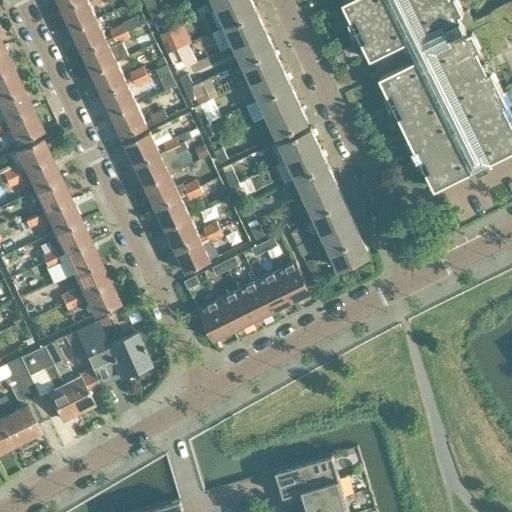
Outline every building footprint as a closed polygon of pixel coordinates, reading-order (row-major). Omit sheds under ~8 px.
[(72,29),(98,17),(89,0),(76,0),(61,7),(72,29)] [(161,10),(155,0),(145,0),(152,15),(161,10)] [(257,9),(252,0),(230,0),(218,6),(226,23),(257,9)] [(482,61),(511,47),(505,35),(509,33),(511,34),(511,0),(508,1),(504,3),(501,5),(497,7),(493,10),(490,13),(485,15),(485,14),(473,20),(467,8),(463,11),(457,0),(343,0),(342,0),(351,18),(356,15),(367,38),(362,40),(388,93),(393,90),(404,113),(399,115),(415,148),(420,146),(431,168),(426,170),(435,188),(476,167),(478,172),(489,167),(487,162),(511,149),(511,121),(504,104),(509,102),(492,69),(487,72),(482,61)] [(265,27),(257,9),(226,23),(235,41),(265,27)] [(166,22),(161,10),(152,15),(157,27),(166,22)] [(82,50),(127,28),(124,22),(111,29),(113,33),(107,36),(98,17),(72,29),(82,50)] [(177,28),(185,47),(202,40),(194,21),(177,28)] [(274,45),(265,27),(235,41),(243,60),(274,45)] [(91,71),(129,53),(123,40),(131,36),(127,28),(82,50),(91,71)] [(177,46),(172,36),(164,40),(169,50),(177,46)] [(282,64),(274,45),(243,60),(252,78),(282,64)] [(183,59),(177,46),(169,50),(175,63),(183,59)] [(0,73),(13,67),(3,47),(0,48),(0,73)] [(127,79),(118,60),(129,54),(129,53),(91,71),(101,92),(147,70),(144,65),(131,71),(133,76),(127,79)] [(291,82),(282,64),(252,78),(260,97),(291,82)] [(0,98),(23,87),(13,67),(0,73),(0,98)] [(138,102),(129,83),(135,80),(137,85),(151,79),(147,70),(101,92),(112,114),(138,102)] [(194,83),(189,72),(181,76),(186,87),(194,83)] [(216,101),(227,96),(219,81),(208,86),(216,101)] [(299,101),(291,82),(260,97),(269,116),(299,101)] [(200,95),(194,83),(186,87),(191,99),(200,95)] [(0,123),(32,108),(23,87),(0,98),(0,104),(3,110),(0,111),(0,123)] [(166,87),(155,94),(161,105),(173,98),(166,87)] [(308,120),(299,101),(269,116),(278,134),(308,120)] [(123,137),(168,115),(164,107),(150,114),(152,118),(147,121),(138,102),(112,114),(123,137)] [(17,141),(42,129),(32,108),(0,123),(0,131),(10,127),(17,141)] [(212,120),(206,108),(198,112),(204,124),(212,120)] [(217,132),(212,120),(204,124),(209,136),(217,132)] [(289,159),(320,144),(311,125),(272,144),(281,162),(289,159)] [(135,163),(161,151),(151,129),(125,142),(135,163)] [(171,173),(182,167),(176,153),(192,145),(189,138),(181,142),(177,135),(164,142),(167,148),(161,151),(135,163),(145,185),(171,173)] [(52,158),(42,136),(16,148),(25,167),(19,170),(16,166),(3,171),(7,179),(52,158)] [(328,162),(320,144),(289,159),(297,176),(328,162)] [(229,157),(223,145),(215,149),(220,161),(229,157)] [(61,178),(52,158),(7,179),(9,185),(23,179),(21,174),(27,171),(36,190),(61,178)] [(337,180),(328,162),(297,176),(306,194),(337,180)] [(241,182),(235,168),(234,168),(231,163),(223,166),(232,186),(241,182)] [(155,206),(200,184),(197,178),(184,184),(183,182),(177,185),(171,173),(145,185),(155,206)] [(71,199),(61,178),(36,190),(46,211),(71,199)] [(315,213),(345,198),(337,180),(306,194),(315,213)] [(246,192),(241,182),(232,186),(238,197),(246,192)] [(190,215),(182,196),(188,193),(191,198),(204,191),(200,184),(155,206),(165,227),(190,215)] [(354,216),(345,198),(315,213),(323,230),(354,216)] [(81,219),(71,199),(46,211),(48,217),(55,231),(81,219)] [(258,217),(252,205),(244,209),(249,221),(258,217)] [(176,248),(220,227),(217,220),(204,227),(206,231),(199,234),(190,215),(165,227),(176,248)] [(362,235),(354,216),(323,230),(332,249),(362,235)] [(0,221),(0,231),(9,227),(5,219),(0,221)] [(65,252),(91,240),(81,219),(55,231),(61,244),(41,254),(41,252),(12,265),(7,254),(1,257),(11,276),(45,260),(59,253),(65,251),(65,252)] [(265,234),(259,222),(251,226),(257,238),(265,234)] [(306,238),(300,226),(292,231),(297,242),(307,238),(307,237),(306,238)] [(212,258),(203,239),(208,236),(210,240),(224,234),(220,227),(176,248),(186,270),(212,258)] [(278,243),(274,235),(263,241),(267,249),(278,243)] [(371,253),(362,235),(332,249),(340,268),(371,253)] [(313,251),(307,238),(297,242),(304,256),(313,251)] [(75,273),(100,261),(91,240),(65,252),(68,258),(75,273)] [(267,249),(263,241),(252,247),(256,255),(267,249)] [(61,261),(59,253),(45,260),(49,267),(61,261)] [(240,262),(236,255),(224,260),(228,268),(240,262)] [(323,275),(314,256),(306,261),(315,279),(323,275)] [(228,268),(224,260),(213,266),(217,274),(228,268)] [(312,291),(296,260),(277,269),(292,300),(312,291)] [(110,281),(100,261),(75,273),(83,290),(77,293),(74,288),(61,294),(65,302),(110,281)] [(292,300),(277,269),(257,279),(272,310),(292,300)] [(188,288),(200,282),(196,274),(184,280),(188,288)] [(272,310),(257,279),(237,289),(253,320),(272,310)] [(120,302),(110,281),(65,302),(67,308),(81,302),(79,298),(85,295),(94,313),(120,302)] [(253,320),(237,289),(218,298),(233,329),(253,320)] [(233,329),(218,298),(198,308),(213,339),(233,329)] [(107,314),(98,318),(102,325),(110,322),(107,314)] [(149,361),(134,330),(108,341),(102,325),(98,318),(76,329),(75,330),(84,348),(93,367),(99,383),(120,373),(121,375),(149,361)] [(84,348),(75,330),(65,335),(74,353),(84,348)] [(55,339),(21,355),(37,392),(39,396),(48,392),(58,412),(61,419),(79,410),(51,355),(61,350),(55,339)] [(99,383),(93,367),(74,376),(61,350),(51,355),(79,410),(94,403),(90,394),(102,388),(99,383)] [(21,355),(7,362),(16,381),(10,384),(21,405),(27,403),(25,398),(37,392),(21,355)] [(6,395),(0,397),(0,419),(12,444),(41,430),(37,423),(27,403),(21,405),(13,410),(6,395)] [(0,450),(12,444),(0,419),(0,450)] [(340,477),(333,453),(276,470),(284,495),(303,489),(302,488),(340,477)] [(346,496),(340,477),(302,488),(303,489),(308,508),(346,496)] [(350,511),(346,496),(308,508),(309,511),(350,511)] [(184,511),(181,498),(135,511),(184,511)]
